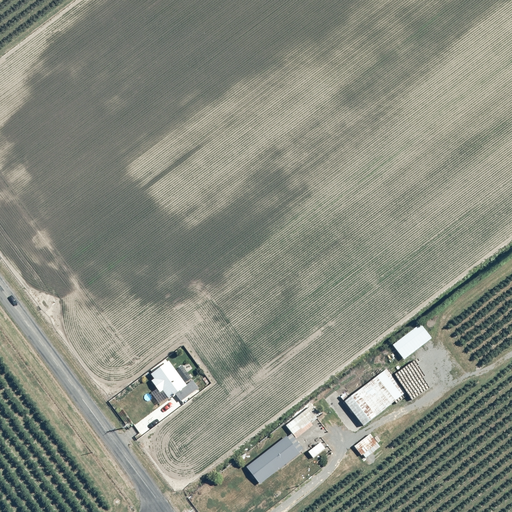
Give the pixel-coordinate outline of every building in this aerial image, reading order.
[(430,338),(419,324),(392,344),(403,358),(430,338)] [(159,405),(169,398),(174,394),(181,403),(200,389),(195,383),(200,379),(196,373),(191,378),(183,367),(177,372),(169,360),(151,373),(155,377),(151,380),(157,387),(150,392),(159,405)] [(405,392),(386,368),(344,400),(363,425),(405,392)] [(318,414),(311,405),(286,425),(296,438),(313,425),(310,421),(318,414)] [(304,449),(291,431),(246,466),(259,483),(300,452),(304,449)] [(380,446),(369,433),(354,446),(365,459),(380,446)] [(325,448),(318,440),(306,450),(313,458),(325,448)]
